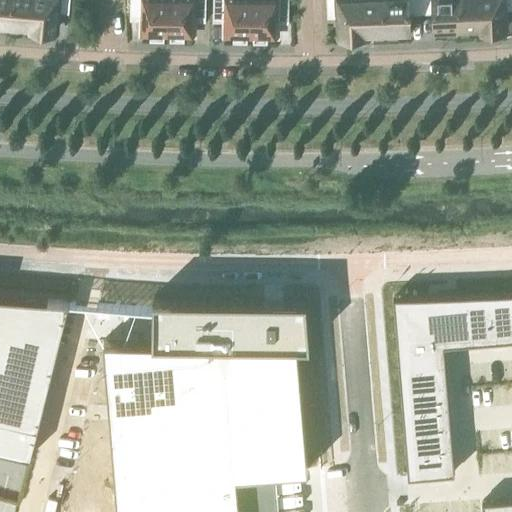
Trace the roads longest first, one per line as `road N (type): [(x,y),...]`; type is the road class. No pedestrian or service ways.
road 1 (secondary): [(0,148),(224,160),(511,153)]
road 2 (secondary): [(511,99),(297,107),(0,95)]
road 3 (unclassified): [(0,252),(346,262)]
road 4 (unclassified): [(346,262),(366,511)]
road 5 (residential): [(511,54),(310,62)]
road 6 (residential): [(310,62),(110,58)]
road 7 (unclassified): [(346,262),(511,254)]
